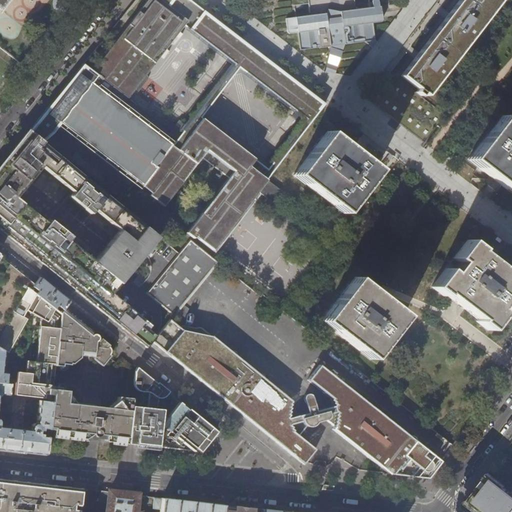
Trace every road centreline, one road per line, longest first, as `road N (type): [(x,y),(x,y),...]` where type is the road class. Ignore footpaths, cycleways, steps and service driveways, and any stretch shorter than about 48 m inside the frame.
road 1 (residential): [(0,238),(291,472),(298,499)]
road 2 (residential): [(298,499),(0,464)]
road 3 (residential): [(0,129),(105,0)]
road 4 (residential): [(435,511),(511,411)]
